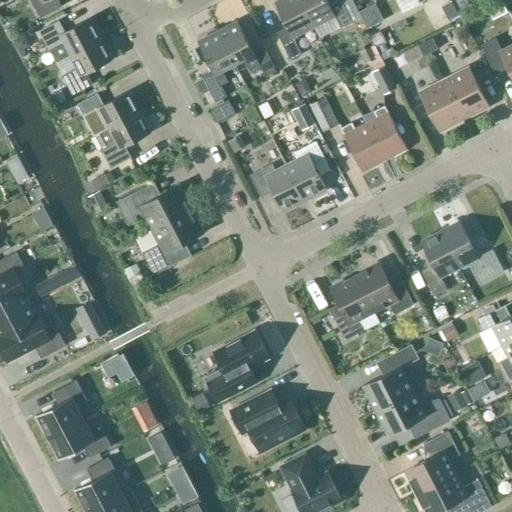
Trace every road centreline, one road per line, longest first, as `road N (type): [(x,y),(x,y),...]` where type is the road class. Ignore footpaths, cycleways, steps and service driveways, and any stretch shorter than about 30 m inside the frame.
road 1 (residential): [(381,510),(258,269)]
road 2 (residential): [(258,269),(136,31)]
road 3 (residential): [(258,269),(491,150)]
